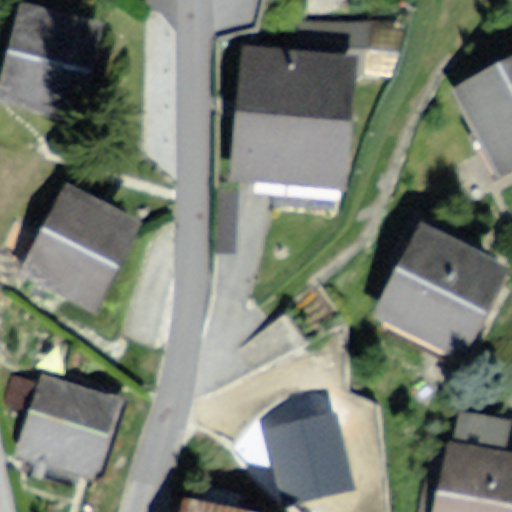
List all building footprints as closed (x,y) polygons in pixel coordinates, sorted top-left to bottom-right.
[(67,30),(9,18),(0,62),(0,108),(49,118),(67,30)] [(223,192),(331,201),(342,55),(234,47),(223,192)] [(511,55),(445,95),(506,199),(511,195),(511,55)] [(59,198),(11,276),(84,321),(132,243),(59,198)] [(418,227),(364,327),(447,372),(501,272),(418,227)] [(110,398),(39,372),(9,451),(81,478),(110,398)] [(356,511),(334,414),(251,433),(291,511),(356,511)] [(511,511),(511,438),(447,425),(429,511),(511,511)]
